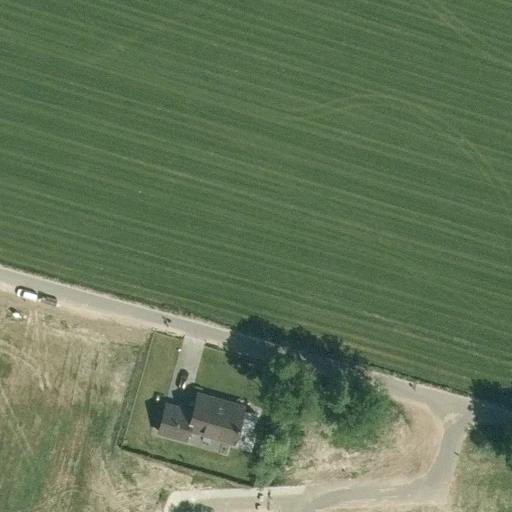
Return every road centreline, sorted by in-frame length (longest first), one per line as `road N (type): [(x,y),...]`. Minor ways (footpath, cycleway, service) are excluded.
road 1 (unclassified): [(460,405),(0,275)]
road 2 (residential): [(435,484),(319,497),(304,510)]
